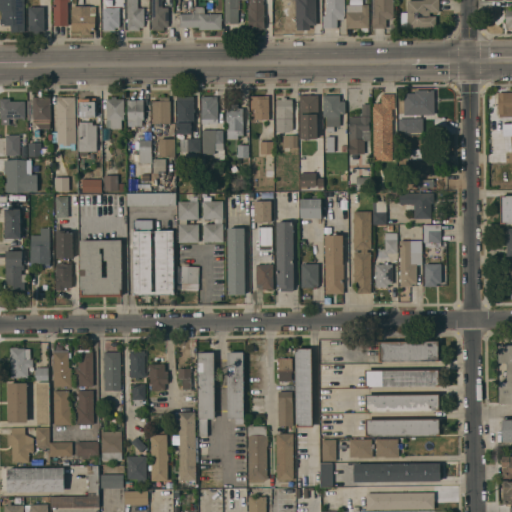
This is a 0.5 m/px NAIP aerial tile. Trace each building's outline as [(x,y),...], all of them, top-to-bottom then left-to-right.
[(24,0),(25,31),(11,31),(11,25),(2,25),(2,24),(0,24),(0,18),(1,18),(1,10),(0,10),(0,0),(24,0)] [(70,0),(70,1),(68,2),(68,25),(53,25),(53,0),(70,0)] [(127,30),(127,0),(138,0),(138,7),(144,7),(144,25),(144,27),(140,27),(140,30),(127,30)] [(169,7),(169,24),(168,24),(168,27),(164,27),(164,30),(152,30),(152,21),(151,21),(151,19),(152,19),(151,0),(162,0),(163,7),(169,7)] [(245,0),(245,9),(238,9),(238,23),(225,23),(224,0),(245,0)] [(264,5),(264,29),(249,29),(249,5),(249,0),(263,0),(263,5),(264,5)] [(316,0),(316,25),(310,25),(310,29),(297,30),(297,25),(296,25),(295,0),(316,0)] [(325,0),(344,0),(344,19),(337,19),(337,28),(323,28),(323,16),(326,16),(325,0)] [(372,28),(372,0),(394,0),(394,16),(393,16),(393,19),(386,19),(386,28),(372,28)] [(436,27),(407,28),(407,27),(401,27),(401,12),(407,12),(407,0),(439,0),(439,12),(430,12),(430,16),(436,16),(436,27)] [(347,28),(347,4),(369,4),(369,28),(368,28),(368,31),(361,31),(361,28),(347,28)] [(71,31),(72,5),(90,6),(95,6),(95,30),(91,30),(90,34),(81,34),(81,31),(71,31)] [(29,31),(28,6),(44,6),(44,17),(47,17),(47,21),(44,21),(45,33),(34,33),(34,31),(29,31)] [(221,29),(199,29),(199,27),(179,27),(179,13),(194,13),(195,6),(204,6),(204,13),(221,13),(221,29)] [(103,30),(103,7),(120,7),(120,25),(119,25),(119,27),(115,27),(115,30),(103,30)] [(415,114),(415,90),(434,89),(434,114),(415,114)] [(498,92),(511,91),(511,113),(503,113),(503,114),(508,114),(508,117),(503,117),(503,116),(499,116),(499,113),(498,113),(498,92)] [(299,95),(308,95),(308,94),(311,94),(311,95),(318,95),(318,115),(317,115),(318,138),(300,138),(299,95)] [(393,160),(374,161),(373,106),(374,106),(374,103),(382,103),(381,94),(394,94),(395,108),(391,108),(391,116),(393,116),(393,120),(392,120),(392,132),(393,160)] [(269,119),(264,119),(264,121),(261,121),(261,119),(255,119),(254,108),(251,108),(251,95),(269,95),(269,119)] [(327,117),(324,117),(324,95),(340,95),(340,101),(345,101),(345,114),(340,114),(340,126),(334,126),(334,132),(327,132),(327,117)] [(51,120),(50,120),(50,128),(41,128),(33,121),(32,97),(39,97),(39,96),(50,96),(51,120)] [(191,133),(177,134),(176,121),(177,121),(177,96),(193,96),(194,109),(195,109),(195,112),(194,112),(194,124),(191,133)] [(201,96),(213,96),(213,99),(217,99),(217,118),(207,118),(207,121),(201,122),(201,96)] [(75,143),(70,143),(70,145),(63,145),(63,143),(58,143),(57,142),(54,142),(54,132),(58,132),(57,97),(62,97),(75,97),(75,143)] [(124,119),(121,119),(121,128),(110,128),(110,119),(107,119),(107,99),(111,99),(111,97),(116,97),(116,99),(124,99),(124,119)] [(152,101),(160,100),(159,97),(169,97),(169,100),(170,100),(170,123),(152,123),(152,101)] [(292,130),(289,130),(289,131),(276,132),(276,99),(281,99),(281,97),(286,97),(286,99),(292,99),(292,130)] [(25,118),(9,118),(9,123),(2,123),(2,118),(0,118),(0,98),(10,98),(10,101),(25,100),(25,118)] [(79,117),(95,116),(94,98),(78,99),(79,117)] [(127,100),(143,100),(144,119),(142,119),(142,125),(132,126),(132,122),(128,122),(127,100)] [(350,153),(349,116),(362,116),(362,104),(370,103),(370,116),(369,116),(369,130),(370,130),(370,140),(364,141),(364,153),(350,153)] [(243,135),(238,135),(238,139),(227,139),(226,108),(231,108),(231,104),(238,104),(238,108),(243,108),(243,135)] [(93,122),(93,124),(97,124),(97,151),(88,151),(88,154),(80,154),(80,151),(79,151),(78,125),(79,125),(79,122),(80,122),(79,115),(90,115),(90,122),(93,122)] [(423,118),(423,132),(406,132),(405,118),(423,118)] [(511,123),(511,134),(503,135),(502,124),(511,123)] [(202,129),(216,129),(223,129),(223,148),(214,148),(214,154),(202,154),(202,129)] [(20,155),(6,155),(6,134),(20,134),(20,155)] [(297,135),(298,147),(283,147),(283,135),(297,135)] [(175,156),(159,156),(159,138),(175,138),(175,156)] [(187,151),(177,151),(177,138),(187,138),(200,138),(200,151),(198,151),(198,158),(187,158),(188,151),(187,151)] [(152,163),(139,163),(139,140),(151,140),(152,163)] [(273,153),(260,153),(260,141),(273,141),(273,153)] [(29,142),(41,142),(41,155),(30,156),(29,142)] [(249,157),(237,157),(237,144),(248,144),(249,157)] [(435,148),(435,173),(411,173),(411,149),(435,148)] [(166,175),(162,175),(162,173),(153,173),(153,158),(166,158),(166,175)] [(32,174),(37,174),(37,191),(6,191),(5,182),(7,182),(7,174),(4,174),(4,160),(32,159),(32,174)] [(316,172),(316,186),(300,186),(300,172),(316,172)] [(118,190),(104,190),(104,175),(118,175),(118,190)] [(371,190),(357,190),(357,189),(350,189),(350,184),(356,184),(356,177),(357,177),(357,176),(360,175),(360,177),(371,176),(371,190)] [(69,190),(55,191),(55,177),(69,177),(69,190)] [(102,179),(101,193),(82,192),(82,179),(102,179)] [(433,179),(433,187),(427,187),(427,190),(421,190),(421,187),(418,187),(418,179),(433,179)] [(126,191),(119,191),(118,183),(125,182),(126,191)] [(434,192),(434,203),(431,203),(431,218),(414,218),(414,209),(406,209),(406,204),(399,204),(399,192),(434,192)] [(128,205),(128,194),(176,194),(176,205),(128,205)] [(511,222),(500,223),(500,195),(511,195),(511,222)] [(68,217),(56,217),(56,196),(68,196),(68,217)] [(198,201),(198,219),(186,219),(186,224),(198,224),(199,242),(179,242),(179,224),(179,219),(178,219),(178,201),(190,201),(190,196),(197,196),(197,201),(198,201)] [(203,196),(211,196),(211,200),(223,200),(223,218),(222,219),(222,223),(223,223),(223,242),(203,242),(203,224),(214,224),(214,219),(203,219),(203,200),(204,200),(203,196)] [(321,198),(321,218),(318,218),(318,217),(300,218),(300,199),(321,198)] [(271,221),(254,221),(254,200),(271,200),(271,221)] [(374,224),(374,212),(376,212),(376,211),(374,211),(374,201),(386,200),(387,224),(374,224)] [(5,208),(20,208),(20,217),(21,217),(21,224),(20,224),(20,238),(5,238),(5,208)] [(371,249),(367,249),(367,251),(371,251),(371,293),(358,293),(357,281),(354,281),(354,276),(353,276),(353,273),(354,273),(354,260),(353,260),(353,257),(354,257),(354,252),(361,252),(361,249),(354,249),(354,242),(353,242),(353,238),(354,238),(354,222),(353,222),(353,218),(354,218),(354,211),(371,210),(371,249)] [(133,219),(152,219),(153,235),(155,235),(155,230),(173,230),(174,294),(134,295),(133,219)] [(294,287),(293,287),(293,291),(281,291),(281,287),(278,287),(278,285),(277,285),(276,221),(293,221),(294,287)] [(259,227),(264,227),(264,224),(272,224),(272,251),(259,251),(259,227)] [(441,225),(441,241),(423,242),(423,225),(441,225)] [(31,266),(30,249),(31,249),(31,235),(41,235),(41,227),(49,227),(49,249),(50,249),(50,262),(50,266),(31,266)] [(245,294),(228,294),(228,227),(245,227),(245,294)] [(73,257),(56,257),(56,230),(65,230),(65,232),(73,232),(73,257)] [(385,232),(397,232),(397,253),(385,253),(385,232)] [(326,293),(325,235),(343,235),(344,293),(326,293)] [(80,240),(122,239),(122,296),(81,296),(80,240)] [(400,240),(422,240),(422,264),(416,264),(417,283),(412,283),(412,286),(400,286),(400,240)] [(6,250),(22,250),(22,259),(25,259),(25,263),(22,263),(22,264),(24,264),(24,270),(22,270),(22,274),(28,274),(28,281),(25,281),(25,290),(6,290),(6,288),(4,287),(4,282),(6,281),(6,250)] [(56,267),(56,262),(64,262),(64,263),(68,263),(68,261),(71,261),(71,263),(72,263),(72,287),(66,287),(66,289),(56,289),(56,267)] [(273,289),(256,289),(256,264),(268,264),(268,262),(271,262),(271,264),(273,264),(273,289)] [(181,283),(182,266),(181,266),(181,263),(189,263),(189,266),(199,266),(198,283),(197,291),(181,290),(181,283)] [(319,287),(301,287),(301,263),(318,263),(319,287)] [(425,286),(424,263),(441,263),(441,283),(437,283),(437,286),(425,286)] [(392,264),(392,284),(388,284),(388,287),(375,287),(375,264),(392,264)] [(379,361),(378,340),(439,340),(439,361),(379,361)] [(511,345),(511,403),(506,403),(506,404),(501,404),(499,404),(499,381),(507,381),(507,362),(498,362),(498,345),(511,345)] [(11,377),(11,362),(10,362),(10,347),(18,347),(18,348),(25,348),(25,349),(30,348),(30,359),(33,359),(33,367),(28,367),(28,377),(11,377)] [(295,347),(313,347),(314,427),(296,427),(295,347)] [(81,349),(90,349),(90,351),(93,351),(93,386),(76,386),(76,368),(78,368),(78,352),(81,352),(81,349)] [(121,390),(105,390),(104,376),(103,376),(103,372),(104,372),(104,360),(103,360),(103,357),(104,357),(104,352),(120,351),(121,390)] [(130,377),(130,373),(129,373),(129,370),(130,370),(130,358),(129,358),(129,355),(130,355),(130,351),(145,351),(145,352),(146,352),(146,355),(145,355),(145,372),(146,372),(146,375),(145,375),(145,377),(130,377)] [(227,352),(243,351),(243,423),(235,423),(235,418),(228,418),(227,352)] [(53,352),(68,352),(71,352),(71,358),(68,358),(69,368),(71,368),(71,386),(54,386),(53,352)] [(214,418),(207,418),(207,436),(199,436),(199,419),(198,352),(214,352),(214,418)] [(292,370),(291,370),(292,381),(282,381),(282,383),(279,383),(279,381),(278,377),(277,373),(278,373),(278,369),(277,369),(277,367),(278,367),(278,365),(277,365),(277,358),(280,358),(280,357),(284,357),(284,358),(288,358),(288,357),(290,357),(290,358),(292,358),(292,370)] [(149,363),(165,363),(165,371),(168,371),(168,374),(168,383),(165,383),(165,390),(152,390),(152,383),(149,384),(149,363)] [(48,367),(48,380),(35,380),(35,370),(37,367),(48,367)] [(191,378),(190,378),(191,389),(182,389),(182,379),(180,379),(180,378),(178,378),(178,372),(177,372),(177,371),(178,371),(178,368),(191,368),(191,378)] [(365,386),(365,369),(440,368),(440,385),(365,386)] [(27,422),(8,422),(8,382),(27,382),(27,422)] [(50,425),(37,425),(36,382),(49,382),(50,425)] [(145,399),(143,399),(143,405),(132,405),(132,383),(145,383),(145,399)] [(54,390),(69,390),(69,406),(71,406),(72,424),(54,424),(54,390)] [(94,424),(76,424),(76,406),(78,406),(78,390),(93,390),(94,424)] [(278,391),(292,391),(292,401),(293,401),(293,425),(278,425),(278,391)] [(365,411),(365,394),(440,393),(440,410),(365,411)] [(180,480),(179,469),(178,469),(178,466),(180,466),(179,425),(177,425),(177,422),(179,422),(179,412),(195,411),(195,449),(198,449),(198,457),(196,457),(196,480),(180,480)] [(365,436),(365,419),(440,418),(440,435),(365,436)] [(511,419),(511,441),(502,441),(502,419),(511,419)] [(248,436),(248,426),(266,425),(266,435),(268,435),(268,445),(267,445),(267,475),(268,475),(268,478),(267,478),(267,479),(249,479),(248,436)] [(12,445),(8,445),(7,434),(12,434),(11,428),(25,428),(25,434),(33,438),(34,452),(29,452),(29,462),(12,462),(12,445)] [(49,447),(46,447),(46,448),(43,448),(43,447),(36,447),(36,428),(49,428),(49,447)] [(101,431),(122,431),(122,452),(122,460),(102,460),(101,431)] [(294,479),(277,479),(277,472),(276,472),(276,469),(277,469),(277,444),(276,444),(276,441),(277,441),(277,433),(293,433),(294,479)] [(151,434),(167,434),(167,454),(168,454),(168,460),(167,460),(168,480),(151,480),(151,434)] [(146,446),(141,452),(131,442),(136,436),(146,446)] [(322,461),(322,439),(336,439),(336,460),(322,461)] [(349,439),(371,439),(371,447),(372,447),(372,457),(358,458),(358,457),(350,457),(349,439)] [(376,439),(398,439),(398,447),(399,447),(399,457),(385,457),(376,457),(376,439)] [(51,456),(51,442),(72,441),(72,455),(51,456)] [(98,441),(99,454),(76,455),(76,441),(98,441)] [(147,478),(127,479),(127,456),(146,455),(147,478)] [(502,456),(511,456),(511,478),(502,478),(502,456)] [(321,463),(332,463),(333,487),(321,487),(321,463)] [(354,482),(354,464),(440,463),(440,481),(354,482)] [(87,466),(98,466),(98,496),(88,496),(87,466)] [(64,467),(64,491),(7,492),(7,468),(64,467)] [(123,474),(123,487),(101,487),(101,474),(123,474)] [(504,481),(511,481),(511,504),(503,504),(504,481)] [(147,490),(148,504),(125,504),(125,491),(147,490)] [(366,509),(366,493),(434,492),(434,509),(366,509)] [(98,496),(99,507),(52,507),(51,497),(88,496),(98,496)] [(266,511),(248,511),(248,496),(266,496),(266,511)] [(4,511),(4,505),(8,505),(8,502),(11,502),(11,505),(23,504),(23,511),(4,511)]
